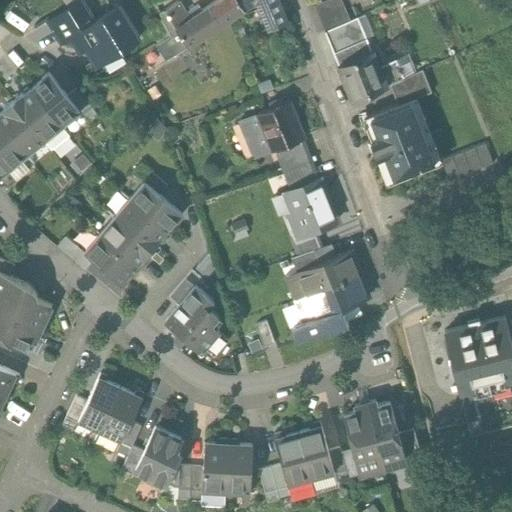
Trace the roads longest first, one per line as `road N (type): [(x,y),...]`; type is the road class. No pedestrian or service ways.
road 1 (residential): [(100,306),(190,373),(248,390),(345,360),(415,297)]
road 2 (residential): [(293,0),(396,284),(415,297)]
road 3 (track): [(30,241),(165,91)]
road 4 (residential): [(100,306),(21,474)]
road 5 (residential): [(0,203),(100,306)]
